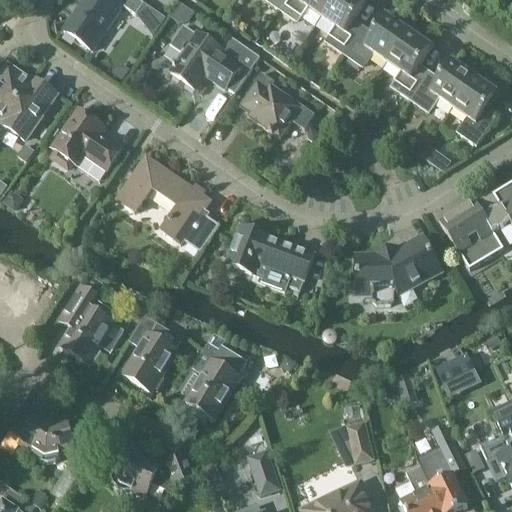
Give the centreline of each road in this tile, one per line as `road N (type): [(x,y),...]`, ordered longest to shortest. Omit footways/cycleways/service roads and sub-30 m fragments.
road 1 (residential): [(20,34),(299,220),(375,224),(403,215),(511,150)]
road 2 (residential): [(191,447),(32,375),(0,427)]
